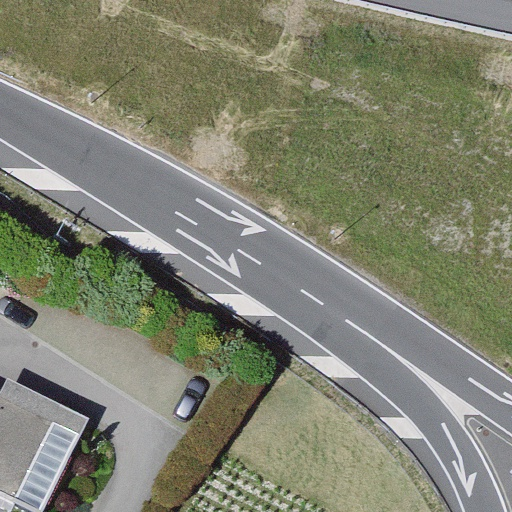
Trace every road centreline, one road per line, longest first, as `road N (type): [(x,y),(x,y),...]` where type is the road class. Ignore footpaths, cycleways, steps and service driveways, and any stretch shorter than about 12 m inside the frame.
road 1 (motorway): [(0,107),(194,219),(342,318)]
road 2 (motorway): [(342,318),(418,395),(484,511)]
road 3 (motorway): [(342,318),(511,409)]
